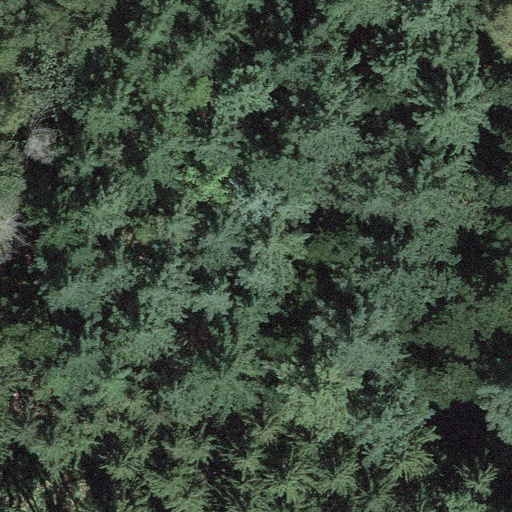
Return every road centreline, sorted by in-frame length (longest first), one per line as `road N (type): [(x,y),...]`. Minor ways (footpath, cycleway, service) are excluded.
road 1 (track): [(387,0),(266,280),(205,511)]
road 2 (track): [(0,249),(111,0)]
